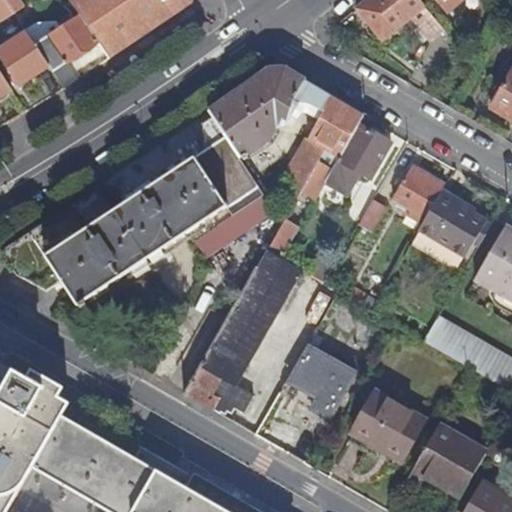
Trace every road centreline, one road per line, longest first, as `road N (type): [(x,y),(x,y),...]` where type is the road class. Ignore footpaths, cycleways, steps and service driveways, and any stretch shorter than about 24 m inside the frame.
road 1 (residential): [(343,511),(0,308)]
road 2 (secondary): [(0,205),(236,50),(258,25)]
road 3 (secondary): [(258,25),(225,35),(0,179)]
road 4 (residential): [(258,25),(511,173)]
